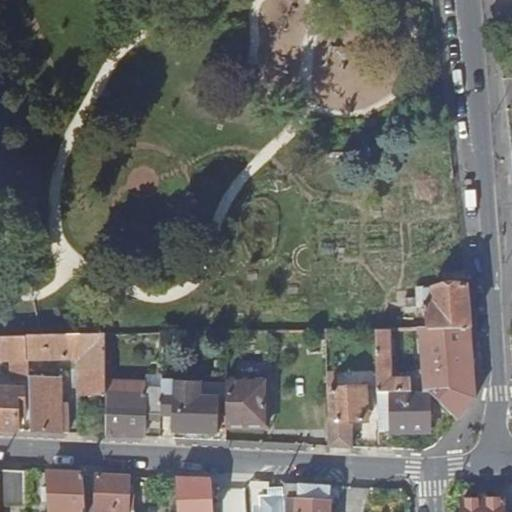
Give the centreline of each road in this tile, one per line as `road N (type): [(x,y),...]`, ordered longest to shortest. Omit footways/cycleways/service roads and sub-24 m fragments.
road 1 (residential): [(0,448),(432,471)]
road 2 (residential): [(470,0),(499,407)]
